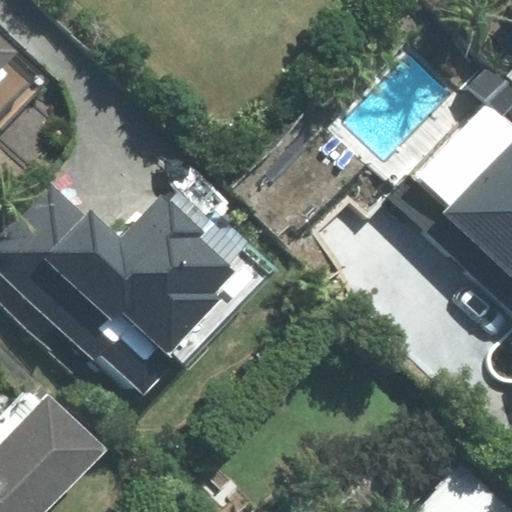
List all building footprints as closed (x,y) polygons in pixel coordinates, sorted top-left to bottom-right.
[(511,0),(473,0),(471,2),(511,44),(511,0)] [(511,131),(452,71),(363,159),(511,309),(511,131)] [(99,238),(45,173),(0,210),(0,285),(96,402),(247,279),(167,182),(99,238)] [(0,511),(42,511),(91,465),(40,413),(0,450),(0,511)] [(292,511),(351,511),(382,478),(347,446),(289,509),(292,511)] [(380,511),(501,511),(449,452),(380,511)]
